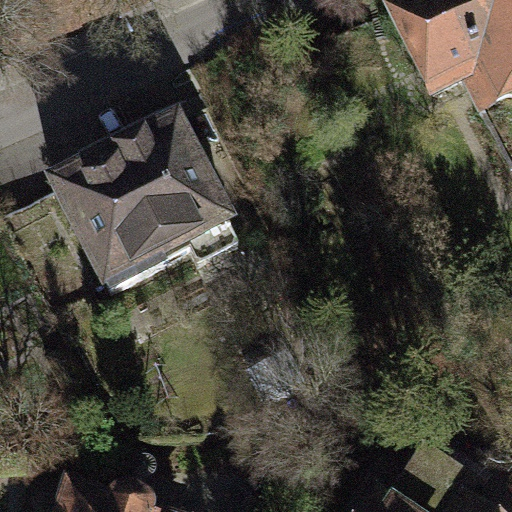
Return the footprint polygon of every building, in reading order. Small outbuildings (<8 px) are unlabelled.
[(511,93),(511,0),(407,0),(388,10),(433,96),(461,81),(477,112),(511,93)] [(238,245),(174,125),(55,188),(112,295),(190,254),(196,266),(238,245)] [(90,387),(70,346),(46,357),(66,398),(90,387)] [(475,488),(427,456),(389,511),(375,501),(367,511),(471,511),(462,506),(475,488)] [(112,505),(68,491),(61,511),(149,511),(147,503),(136,496),(123,497),(112,505)]
